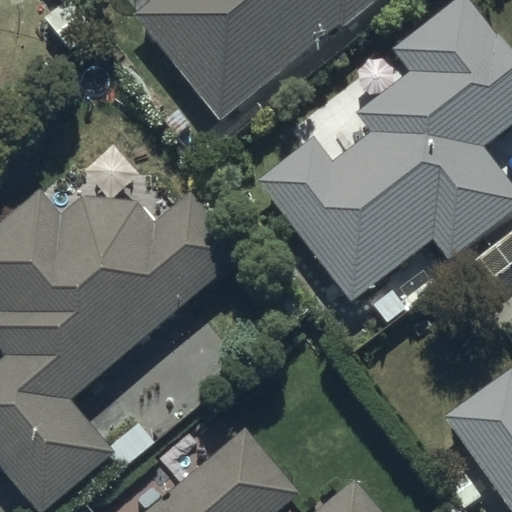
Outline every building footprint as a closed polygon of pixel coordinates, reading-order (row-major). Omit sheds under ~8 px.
[(145,0),(131,12),(220,123),(374,0),(145,0)] [(369,131),(270,204),(347,302),(415,249),(436,275),(511,214),(511,193),(478,150),(511,123),(511,79),(505,70),(509,67),(459,3),(346,90),(358,107),(353,111),(369,131)] [(0,348),(7,357),(0,362),(0,466),(39,511),(42,511),(111,453),(68,404),(240,256),(189,197),(153,228),(132,204),(85,196),(60,218),(39,193),(0,226),(0,348)] [(511,339),(511,359),(426,416),(491,511),(511,511),(511,309),(498,319),(511,339)] [(372,511),(351,487),(321,511),(276,511),(294,496),(243,436),(153,511),(372,511)]
